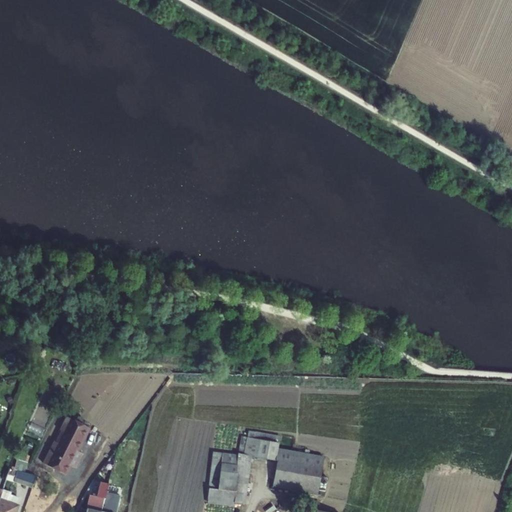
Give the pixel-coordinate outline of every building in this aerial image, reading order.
[(46,456),(42,465),(62,475),(66,466),(72,468),(79,454),(74,451),(79,441),(77,440),(83,427),(79,425),(72,421),(64,417),(57,431),(58,432),(53,442),(51,442),(45,455),(46,456)] [(72,421),(79,425),(81,421),(74,417),(72,421)] [(83,427),(77,440),(79,441),(85,428),(83,427)] [(249,438),(280,444),(281,437),(250,432),(249,438)] [(246,452),(245,455),(277,461),(272,486),(318,495),(325,457),(279,449),(280,444),(249,438),(246,452)] [(233,503),(239,456),(214,453),(208,499),(233,503)] [(245,504),(250,456),(245,455),(239,454),(239,456),(233,503),(245,504)] [(15,470),(25,472),(28,462),(27,461),(20,459),(19,458),(15,470)] [(15,470),(11,469),(7,479),(33,488),(37,476),(25,472),(15,470)] [(101,511),(103,507),(105,499),(108,484),(101,482),(97,497),(90,495),(86,511),(101,511)] [(108,484),(105,499),(113,501),(116,486),(115,486),(108,484)] [(0,511),(16,511),(19,506),(16,505),(19,498),(11,495),(12,493),(3,490),(0,498),(0,511)] [(128,497),(121,496),(118,508),(125,510),(128,497)]
